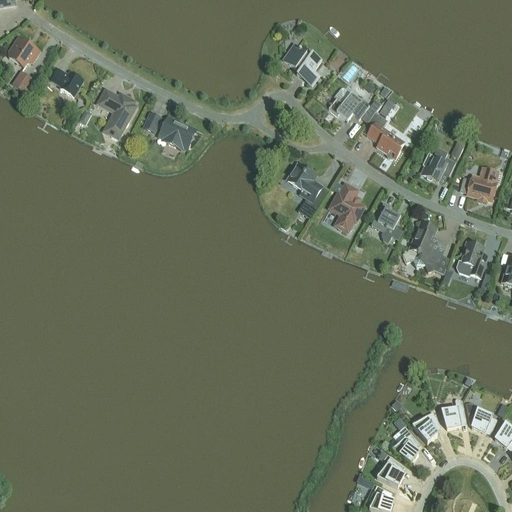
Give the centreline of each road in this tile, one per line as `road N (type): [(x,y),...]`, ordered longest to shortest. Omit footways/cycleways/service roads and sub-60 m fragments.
road 1 (residential): [(244,120),(199,114),(36,19)]
road 2 (residential): [(511,238),(408,196),(332,146)]
road 3 (residential): [(502,511),(481,472),(463,463),(440,470),(414,511)]
